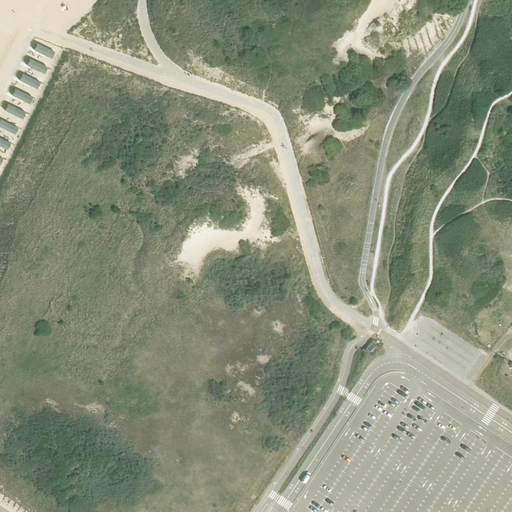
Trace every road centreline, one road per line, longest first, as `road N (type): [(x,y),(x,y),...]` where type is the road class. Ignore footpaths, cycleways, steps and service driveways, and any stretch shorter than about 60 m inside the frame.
road 1 (unknown): [(380,314),(404,177),(427,122),(446,102),(482,0)]
road 2 (residential): [(511,432),(409,364),(383,364),(280,510)]
